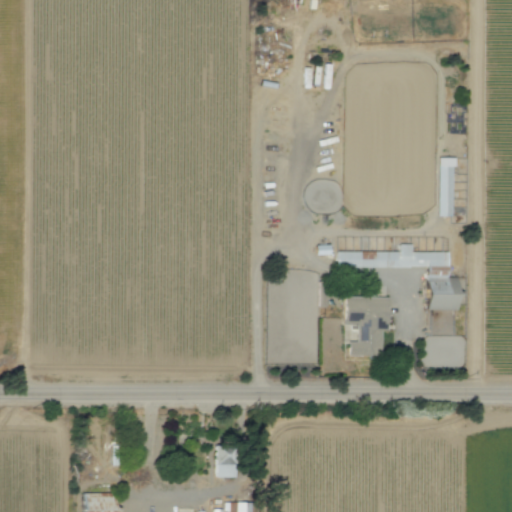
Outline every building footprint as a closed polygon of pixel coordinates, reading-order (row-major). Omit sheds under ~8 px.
[(450,216),(451,159),(437,158),(436,216),(450,216)] [(335,268),(426,267),(426,310),(457,310),(457,278),(447,278),(446,252),(409,252),(409,244),(397,244),(397,252),(372,252),(372,260),(359,260),(359,252),(335,252),(335,268)] [(386,298),(343,297),(343,325),(355,326),(355,342),(347,342),(347,356),(380,356),(380,330),(386,330),(386,298)] [(213,477),(232,477),(233,447),(214,446),(213,477)] [(112,511),(113,493),(80,493),(80,511),(112,511)]
